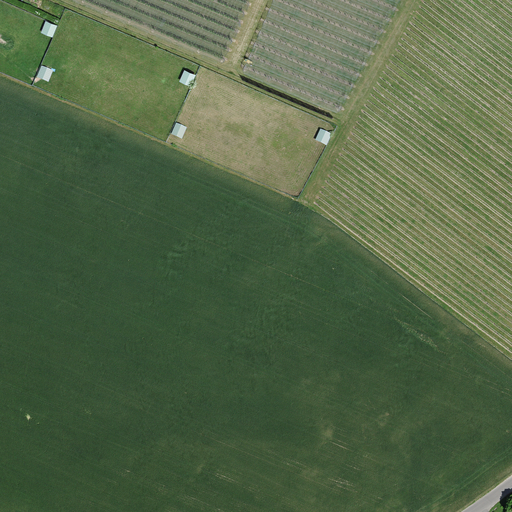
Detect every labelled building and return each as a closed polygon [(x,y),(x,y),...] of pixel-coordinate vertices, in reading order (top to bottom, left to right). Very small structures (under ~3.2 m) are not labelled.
[(43,30),(54,35),(59,23),(47,18),(43,30)] [(38,76),(50,81),(55,69),(43,65),(38,76)] [(191,83),(196,72),(186,68),(181,79),(191,83)] [(173,133),(184,137),(188,126),(177,122),(173,133)] [(321,128),(317,139),(328,144),(333,133),(321,128)]
